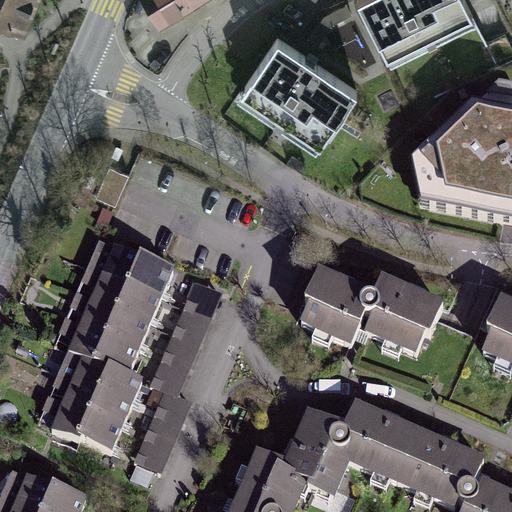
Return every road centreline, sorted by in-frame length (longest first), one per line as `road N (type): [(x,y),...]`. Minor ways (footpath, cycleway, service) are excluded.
road 1 (residential): [(511,444),(380,389),(292,390),(268,377),(253,348)]
road 2 (residential): [(298,189),(353,220),(511,259)]
road 3 (residential): [(252,303),(169,511)]
road 4 (tertiary): [(72,82),(0,254)]
road 5 (residential): [(160,109),(298,189)]
road 6 (residential): [(160,109),(178,65),(250,0)]
road 7 (residential): [(298,189),(252,303)]
